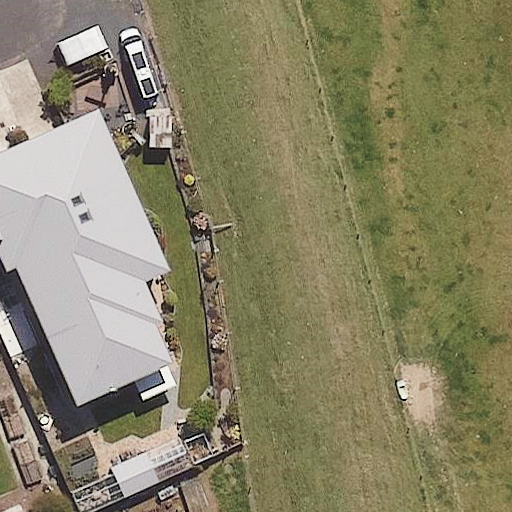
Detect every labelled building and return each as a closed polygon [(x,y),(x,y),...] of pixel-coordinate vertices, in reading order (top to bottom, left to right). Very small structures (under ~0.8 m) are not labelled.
[(167,96),(139,1),(117,8),(145,103),(167,96)] [(107,50),(96,23),(57,38),(68,66),(107,50)] [(166,266),(98,108),(0,150),(0,254),(4,264),(14,260),(75,400),(131,376),(140,396),(181,379),(137,279),(166,266)] [(87,511),(191,464),(178,436),(70,486),(82,511),(87,511)] [(221,511),(212,483),(189,491),(195,511),(221,511)]
